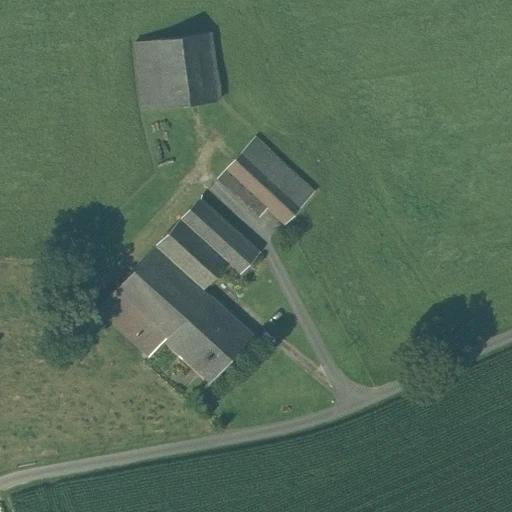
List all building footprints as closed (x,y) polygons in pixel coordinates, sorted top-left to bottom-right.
[(221,31),(153,41),(162,115),(232,102),(221,31)] [(315,198),(269,155),(269,154),(248,135),(214,173),(281,236),(315,198)] [(255,257),(191,198),(150,243),(206,293),(224,272),(234,281),(255,257)] [(206,293),(150,243),(109,288),(165,339),(194,365),(236,320),(206,293)] [(165,339),(109,288),(89,310),(116,335),(145,362),(165,339)] [(236,320),(194,365),(213,382),(243,350),(254,337),(236,320)]
